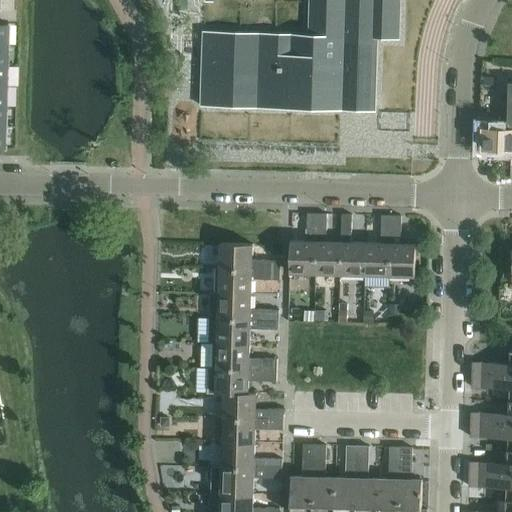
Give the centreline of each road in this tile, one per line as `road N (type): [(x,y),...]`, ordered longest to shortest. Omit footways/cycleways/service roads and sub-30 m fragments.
road 1 (residential): [(0,184),(456,197)]
road 2 (residential): [(446,511),(456,197)]
road 3 (residential): [(456,197),(464,53),(484,0)]
